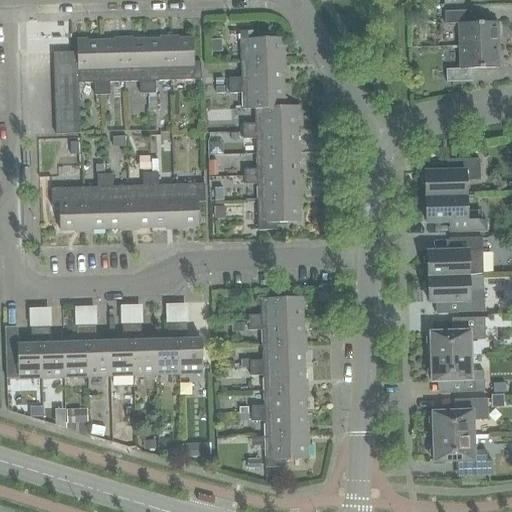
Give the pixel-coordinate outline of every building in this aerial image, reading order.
[(458,24),(459,47),(498,46),(497,23),(469,23),(469,11),(444,12),(444,25),(458,24)] [(239,33),(240,64),(282,62),(281,38),(257,39),(257,32),(239,33)] [(192,39),(168,40),(170,82),(201,81),(200,63),(193,63),(192,39)] [(145,40),(123,41),(124,83),(139,82),(139,95),(147,95),(145,40)] [(168,40),(145,40),(147,95),(155,94),(154,82),(170,82),(168,40)] [(123,41),(100,42),(102,96),(109,96),(109,83),(124,83),(123,41)] [(222,52),(222,41),(212,41),(212,53),(222,52)] [(102,96),(100,42),(76,42),(76,53),(77,64),(78,76),(78,84),(94,84),(94,96),(102,96)] [(498,46),(459,47),(460,69),(445,70),(446,83),(471,82),(471,70),(499,69),(498,46)] [(52,53),(53,65),(77,64),(76,53),(52,53)] [(283,85),(282,62),(240,64),(240,79),(228,79),(228,87),(283,85)] [(53,65),(53,77),(78,76),(77,64),(53,65)] [(53,77),(54,88),(78,88),(78,84),(78,76),(53,77)] [(283,107),(283,85),(228,87),(229,94),(241,94),(241,110),(254,110),(283,107)] [(78,88),(54,88),(54,100),(78,99),(78,88)] [(157,98),(148,98),(148,111),(157,110),(157,98)] [(54,100),(54,112),(79,111),(78,99),(54,100)] [(242,125),(242,132),(297,130),(296,107),(283,107),(254,110),(254,124),(242,125)] [(79,111),(54,112),(55,123),(79,123),(79,111)] [(79,123),(55,123),(55,135),(79,134),(79,123)] [(255,139),(255,155),(297,153),(297,130),(242,132),(242,140),(255,139)] [(125,137),(112,138),(112,146),(125,145),(125,137)] [(77,156),(77,143),(69,143),(69,156),(77,156)] [(243,170),(243,178),(298,176),(297,153),(255,155),(256,170),(243,170)] [(138,157),(139,169),(149,168),(149,156),(138,157)] [(424,173),(425,198),(466,196),(465,181),(480,180),(479,159),(451,160),(452,172),(424,173)] [(96,175),(104,175),(104,165),(95,165),(96,175)] [(142,186),(127,187),(128,229),(151,228),(149,174),(142,174),(142,186)] [(157,174),(149,174),(151,228),(174,227),(173,186),(158,186),(157,174)] [(97,188),(81,188),(83,230),(106,230),(104,175),(96,175),(97,188)] [(111,175),(104,175),(106,230),(128,229),(127,187),(112,187),(111,175)] [(256,185),(256,200),(299,199),(298,176),(243,178),(244,185),(256,185)] [(204,185),(173,186),(174,227),(198,227),(197,203),(204,203),(204,185)] [(59,231),(83,230),(81,188),(50,189),(51,207),(58,207),(59,231)] [(223,189),(215,189),(216,201),(224,201),(223,189)] [(466,196),(425,198),(425,223),(453,222),(454,233),(486,232),(486,220),(481,220),(481,211),(466,212),(466,196)] [(299,199),(256,200),(257,231),(275,231),(275,223),(299,222),(299,199)] [(225,207),(215,207),(216,219),(225,219),(225,207)] [(493,226),(493,234),(505,234),(505,225),(493,226)] [(468,276),(468,277),(482,277),(481,238),(454,239),(454,252),(426,252),(427,278),(468,276)] [(468,292),(468,277),(468,276),(427,278),(428,303),(456,302),(456,313),(483,312),(483,291),(468,292)] [(248,316),(248,323),(302,322),(302,298),(260,299),(260,315),(248,316)] [(429,332),(430,357),(470,356),(470,341),(484,340),(484,318),(456,319),(457,332),(429,332)] [(261,331),(261,346),(303,344),(302,322),(248,323),(248,331),(261,331)] [(244,323),(231,323),(231,333),(244,333),(244,323)] [(168,340),(154,341),(155,376),(178,375),(176,324),(167,325),(168,340)] [(186,324),(176,324),(178,375),(202,374),(201,339),(186,340),(186,324)] [(140,325),(131,326),(132,376),(155,376),(154,341),(140,341),(140,325)] [(122,342),(108,342),(110,377),(132,376),(131,326),(122,326),(122,342)] [(76,343),(63,344),(64,379),(87,378),(85,327),(76,327),(76,343)] [(94,327),(85,327),(87,378),(110,377),(108,342),(95,343),(94,327)] [(4,330),(5,357),(5,379),(17,379),(17,380),(41,379),(40,328),(30,329),(31,345),(17,345),(16,329),(4,330)] [(49,328),(40,328),(41,379),(64,379),(63,344),(49,344),(49,328)] [(249,361),(249,369),(304,367),(303,344),(261,346),(262,361),(249,361)] [(484,392),(483,381),(483,372),(471,372),(470,356),(430,357),(430,383),(458,382),(459,393),(484,392)] [(262,376),(263,391),(304,390),(304,367),(249,369),(250,377),(262,376)] [(241,369),(231,369),(232,379),(246,378),(245,369),(241,369)] [(504,384),(492,385),(493,394),(504,393),(504,384)] [(251,407),(251,415),(305,413),(304,390),(263,391),(263,407),(251,407)] [(503,396),(491,396),(491,408),(503,407),(503,396)] [(431,412),(432,437),(473,436),(472,421),(487,420),(486,399),(459,400),(459,412),(431,412)] [(67,425),(65,425),(66,429),(88,436),(87,411),(67,411),(67,425)] [(263,422),(264,437),(306,436),(305,413),(251,415),(251,422),(263,422)] [(92,426),(90,436),(103,438),(105,429),(92,426)] [(126,432),(127,448),(128,448),(135,448),(134,427),(126,427),(126,432)] [(306,436),(264,437),(265,468),(283,468),(283,460),(307,459),(306,436)] [(473,436),(432,437),(433,463),(461,462),(461,478),(491,477),(491,460),(486,460),(485,451),(473,452),(473,436)] [(169,439),(157,439),(158,454),(169,454),(169,439)] [(155,442),(144,442),(144,450),(155,450),(155,442)] [(194,446),(181,447),(182,460),(195,459),(194,446)] [(259,461),(247,461),(248,470),(259,470),(259,461)]
